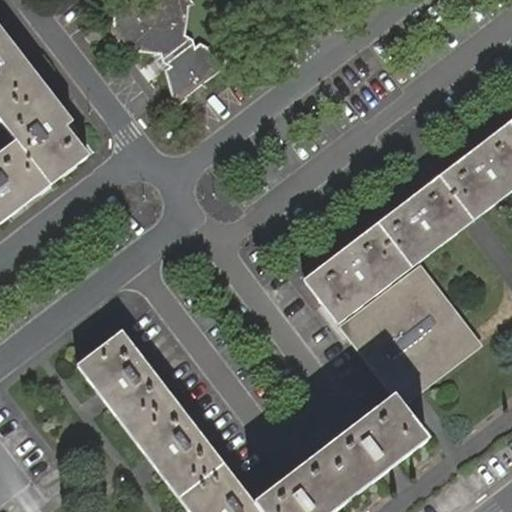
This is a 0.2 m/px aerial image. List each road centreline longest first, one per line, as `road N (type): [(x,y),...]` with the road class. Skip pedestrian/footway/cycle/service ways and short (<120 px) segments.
road 1 (residential): [(189,212),(218,247),(511,19)]
road 2 (residential): [(0,357),(189,212)]
road 3 (residential): [(140,149),(25,0)]
road 4 (residential): [(140,149),(0,256)]
